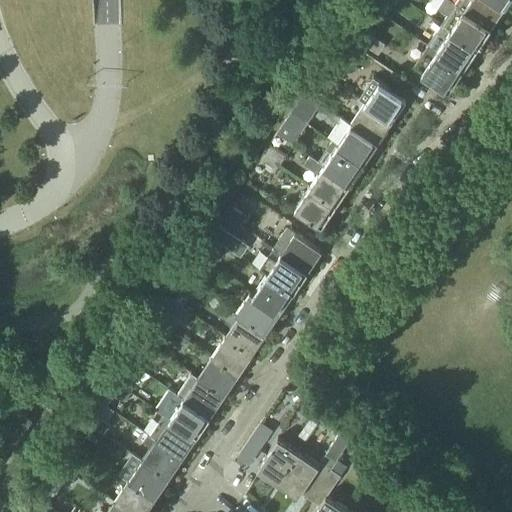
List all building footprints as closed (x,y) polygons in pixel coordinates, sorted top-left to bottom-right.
[(381,0),(360,0),(380,13),(386,3),(381,0)] [(459,6),(455,4),(456,3),(451,0),(442,0),(438,7),(449,14),(443,24),(451,30),(478,47),(492,27),(489,25),(486,23),(465,9),(464,10),(459,6)] [(489,25),(492,27),(505,6),(496,0),(457,0),(456,3),(455,4),(459,6),(464,10),(465,9),(486,23),(489,25)] [(379,54),(386,44),(351,21),(345,31),(379,54)] [(429,45),(464,69),(478,47),(451,30),(443,24),(441,26),(434,22),(431,26),(438,30),(429,45)] [(450,90),(464,69),(429,45),(415,66),(450,90)] [(319,70),(336,81),(341,73),(324,62),(319,70)] [(329,91),(336,81),(319,70),(312,80),(329,91)] [(366,101),(393,119),(406,99),(379,81),(366,101)] [(293,109),(290,113),(307,124),(314,114),(321,103),(304,92),(297,103),(293,109)] [(379,139),(393,119),(366,101),(352,122),(379,139)] [(304,129),(307,124),(290,113),(285,122),(295,129),(301,133),(304,129)] [(294,143),(301,133),(295,129),(285,122),(278,133),(294,143)] [(364,162),(379,139),(352,122),(337,144),(364,162)] [(351,182),(364,162),(337,144),(324,163),(324,164),(351,182)] [(263,153),(280,164),(285,156),(269,145),(263,153)] [(273,175),(280,164),(263,153),(256,163),(273,175)] [(324,164),(324,163),(310,154),(304,163),(318,173),(310,184),(337,202),(351,182),(324,164)] [(323,224),(337,202),(310,184),(296,206),(323,224)] [(224,214),(240,225),(246,216),(229,205),(224,214)] [(234,235),(240,225),(224,214),(217,224),(234,235)] [(234,235),(217,224),(210,235),(240,255),(248,244),(234,235)] [(308,270),(321,250),(294,232),(287,227),(273,247),(308,270)] [(197,256),(213,267),(219,258),(202,247),(197,256)] [(293,292),(308,270),(273,247),(258,269),(266,274),(293,292)] [(207,276),(213,267),(197,256),(190,265),(207,276)] [(280,312),(293,292),(266,274),(253,294),(280,312)] [(178,284),(169,298),(182,306),(192,292),(178,284)] [(266,332),(280,312),(253,294),(239,314),(266,332)] [(169,298),(163,307),(179,318),(185,309),(182,306),(169,298)] [(234,323),(225,335),(252,353),(266,332),(239,314),(228,307),(223,315),(234,323)] [(142,339),(158,351),(164,342),(147,330),(142,339)] [(238,373),(252,353),(225,335),(212,356),(238,373)] [(152,360),(158,351),(142,339),(136,349),(152,360)] [(224,395),(238,373),(212,356),(198,376),(198,377),(224,395)] [(120,372),(130,379),(138,367),(128,360),(120,372)] [(114,381),(131,392),(137,383),(130,379),(120,372),(114,381)] [(210,415),(224,395),(198,377),(198,376),(192,372),(177,393),(210,415)] [(125,401),(131,392),(114,381),(108,391),(125,401)] [(293,389),(320,421),(327,411),(302,382),(293,389)] [(197,436),(210,415),(177,393),(163,414),(197,436)] [(0,452),(7,457),(32,419),(0,397),(0,452)] [(87,423),(104,434),(110,425),(93,414),(87,423)] [(183,456),(197,436),(163,414),(150,435),(156,439),(156,438),(183,456)] [(98,443),(104,434),(87,423),(81,432),(98,443)] [(317,465),(299,453),(278,483),(298,496),(300,493),(310,500),(331,470),(337,460),(351,439),(342,429),(317,465)] [(169,476),(183,456),(156,438),(156,439),(143,459),(169,476)] [(278,483),(299,453),(278,439),(257,469),(278,483)] [(60,465),(77,475),(83,466),(66,455),(60,465)] [(155,497),(169,476),(143,459),(129,480),(155,497)] [(314,511),(345,511),(347,510),(327,496),(346,466),(337,460),(331,470),(310,500),(319,506),(314,511)] [(70,485),(77,475),(60,465),(54,474),(70,485)] [(132,511),(145,511),(155,497),(129,480),(115,500),(132,511)] [(132,511),(115,500),(107,511),(132,511)]
